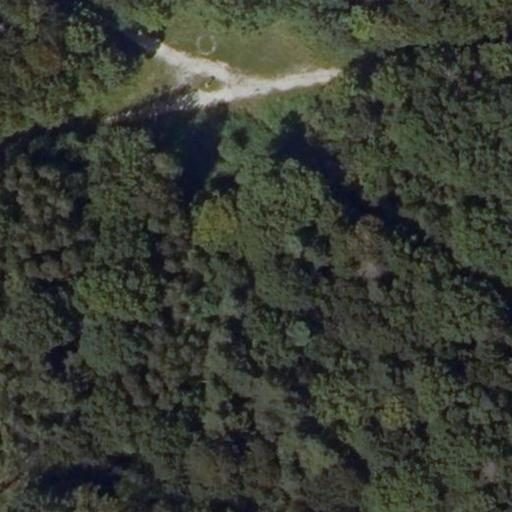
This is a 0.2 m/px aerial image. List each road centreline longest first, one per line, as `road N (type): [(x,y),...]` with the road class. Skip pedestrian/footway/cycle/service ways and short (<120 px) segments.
road 1 (track): [(511,296),(305,161),(228,97)]
road 2 (track): [(228,97),(511,36)]
road 3 (track): [(228,97),(0,150)]
road 4 (track): [(85,0),(228,97)]
